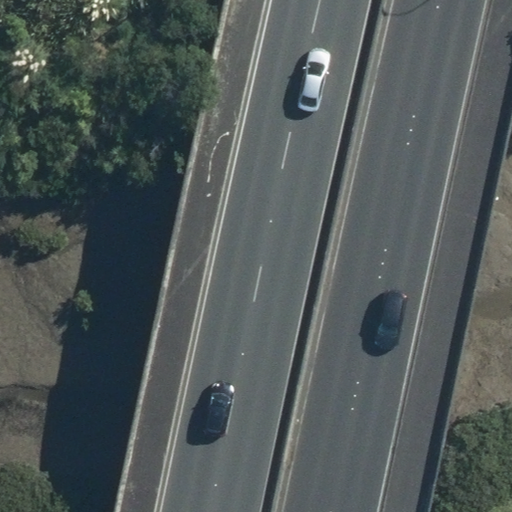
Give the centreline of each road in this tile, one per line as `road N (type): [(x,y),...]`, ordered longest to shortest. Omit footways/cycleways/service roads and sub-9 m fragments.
road 1 (primary): [(212,511),(322,0)]
road 2 (primary): [(441,0),(344,511)]
